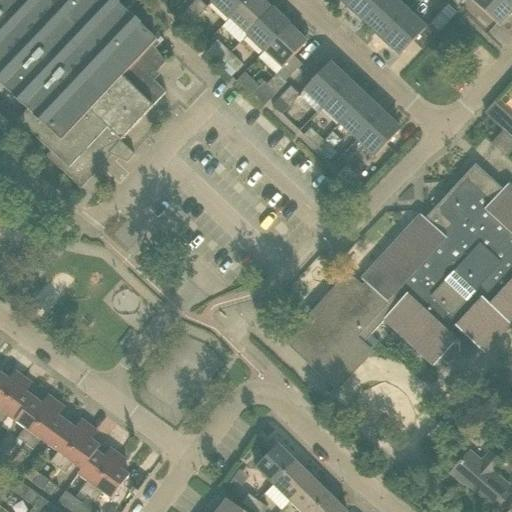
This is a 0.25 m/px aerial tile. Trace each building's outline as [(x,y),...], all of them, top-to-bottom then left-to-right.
[(0,0),(0,94),(23,116),(18,121),(51,152),(46,156),(81,189),(112,156),(127,162),(134,155),(120,141),(167,93),(148,75),(154,70),(157,72),(166,63),(153,46),(157,41),(126,12),(138,0),(137,0),(0,0)] [(199,0),(196,0),(179,19),(190,30),(199,21),(197,19),(207,7),(199,0)] [(229,19),(247,0),(213,0),(211,2),(229,19)] [(247,0),(229,19),(247,36),(272,10),(261,0),(247,0)] [(355,13),(365,23),(386,0),(353,0),(346,8),(353,15),(355,13)] [(393,0),(386,0),(365,23),(376,32),(374,34),(381,41),(408,13),(393,0)] [(511,13),(511,6),(505,0),(471,0),(471,1),(498,26),(508,15),(510,16),(511,13)] [(265,52),(291,24),(284,18),(282,20),(272,10),(247,36),(265,52)] [(408,13),(381,41),(388,47),(390,46),(401,56),(425,30),(408,13)] [(450,22),(441,13),(430,25),(439,33),(450,22)] [(298,31),(291,24),(265,52),(283,69),(307,43),(296,33),(298,31)] [(206,53),(207,54),(219,66),(231,53),(218,41),(206,53)] [(231,53),(219,66),(232,78),(244,66),(231,53)] [(322,107),(349,79),(342,73),(340,75),(329,64),(304,90),(322,107)] [(277,74),(267,85),(264,83),(252,95),(264,107),(287,83),(277,74)] [(356,86),(349,79),(322,107),(340,124),(365,98),(354,88),(356,86)] [(291,87),(272,107),(281,116),(300,95),(291,87)] [(358,140),(384,112),(377,106),(375,108),(365,98),(340,124),(358,140)] [(391,119),(384,112),(358,140),(375,157),(400,131),(389,121),(391,119)] [(13,127),(0,114),(0,128),(6,134),(13,127)] [(501,129),(511,138),(511,118),(501,129)] [(304,136),(317,148),(324,141),(311,129),(304,136)] [(324,141),(317,148),(330,161),(337,153),(324,141)] [(346,166),(339,174),(337,176),(348,186),(357,177),(346,166)] [(511,188),(508,185),(492,202),(467,180),(440,209),(441,217),(444,219),(436,229),(421,215),(363,279),(366,282),(364,285),(352,274),(336,291),(340,294),(329,306),(326,302),(309,320),(318,327),(302,345),(305,348),(301,352),(324,373),(330,366),(343,378),(323,400),(324,401),(370,351),(362,344),(386,319),(433,362),(439,355),(446,362),(459,348),(458,338),(456,336),(462,330),(483,350),(510,321),(511,322),(511,188)] [(0,409),(24,378),(16,372),(9,380),(0,374),(0,409)] [(32,384),(24,378),(0,409),(0,425),(0,426),(8,416),(16,422),(34,398),(25,392),(32,384)] [(34,398),(16,422),(24,428),(17,438),(25,444),(56,402),(48,396),(42,405),(34,398)] [(49,447),(67,423),(58,416),(65,408),(56,402),(25,444),(33,450),(40,440),(49,447)] [(67,423),(49,447),(57,452),(50,462),(59,468),(89,426),(81,420),(75,429),(67,423)] [(89,426),(59,468),(66,473),(73,464),(81,470),(82,471),(96,452),(100,447),(91,440),(97,432),(89,426)] [(435,460),(445,449),(429,435),(419,446),(435,460)] [(255,469),(273,486),(295,462),(278,446),(255,469)] [(88,497),(119,455),(111,449),(104,458),(96,452),(82,471),(81,470),(77,475),(87,482),(80,492),(88,497)] [(490,451),(481,461),(470,452),(452,473),(464,484),(465,483),(492,506),(509,485),(495,474),(504,464),(490,451)] [(119,455),(88,497),(97,502),(104,492),(113,499),(129,476),(120,469),(127,461),(119,455)] [(290,502),(312,479),(295,462),(273,486),(290,502)] [(40,475),(34,484),(43,491),(49,482),(40,475)] [(290,502),(299,511),(313,511),(329,496),(312,479),(290,502)] [(49,482),(43,491),(53,497),(59,489),(49,482)] [(67,487),(57,502),(71,511),(93,511),(97,507),(67,487)] [(29,488),(22,498),(41,511),(42,511),(49,503),(29,488)] [(248,494),(241,503),(251,510),(258,501),(248,494)] [(345,511),(329,496),(313,511),(345,511)] [(243,511),(226,500),(217,511),(243,511)] [(258,501),(251,510),(252,511),(264,511),(268,508),(258,501)]
